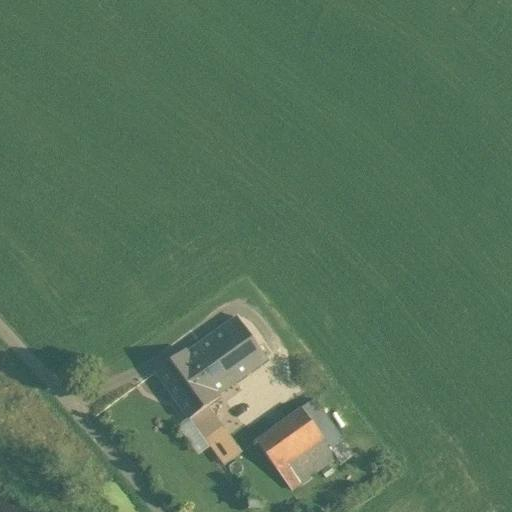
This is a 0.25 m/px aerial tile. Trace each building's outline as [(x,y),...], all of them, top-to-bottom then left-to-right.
[(237,319),(196,348),(226,390),(267,360),(237,319)] [(186,352),(156,373),(189,419),(190,418),(206,439),(222,427),(207,406),(219,398),(218,396),(226,390),(196,348),(187,354),(186,352)] [(342,440),(314,400),(302,409),(323,438),(330,448),(342,440)] [(302,409),(256,442),(277,471),(323,438),(302,409)] [(190,418),(189,419),(182,424),(201,451),(210,445),(206,439),(190,418)] [(222,427),(206,439),(210,445),(224,465),(241,453),(222,427)] [(323,438),(277,471),(292,491),(337,458),(330,448),(323,438)]
